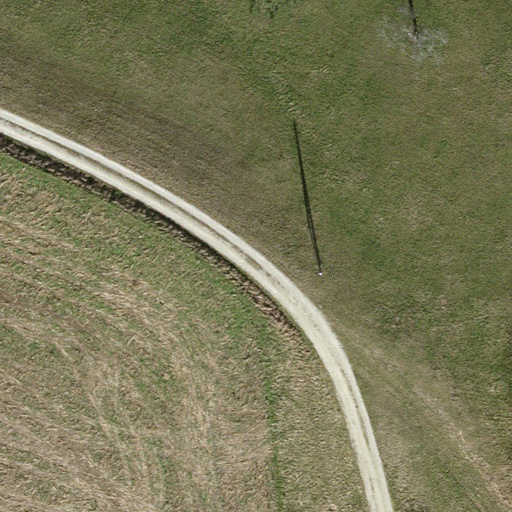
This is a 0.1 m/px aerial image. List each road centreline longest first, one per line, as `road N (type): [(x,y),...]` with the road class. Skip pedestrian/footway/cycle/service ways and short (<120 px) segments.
road 1 (track): [(325,329),(261,266),(176,205),(0,119)]
road 2 (track): [(382,511),(325,329)]
